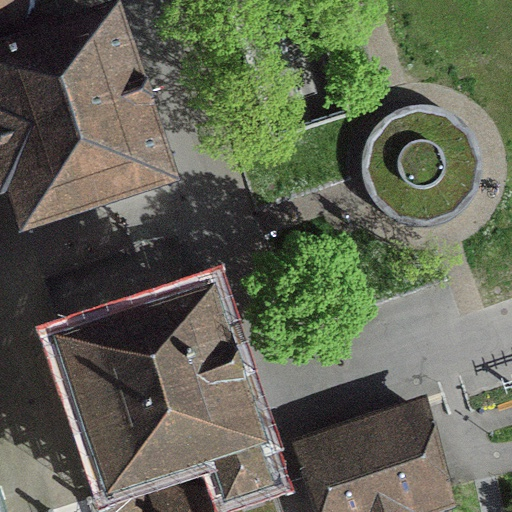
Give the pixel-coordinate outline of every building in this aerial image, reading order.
[(0,0),(0,65),(55,46),(47,21),(27,27),(30,15),(29,1),(28,0),(0,0)] [(162,188),(109,28),(55,46),(0,65),(0,187),(5,202),(12,200),(23,234),(162,188)] [(464,211),(464,210),(472,200),(476,189),(479,178),(479,166),(477,155),(473,144),(467,134),(458,125),(448,118),(438,114),(427,111),(416,110),(404,112),(392,117),(383,122),(374,131),(367,139),(362,150),(359,162),(359,174),(361,186),(365,198),(371,208),(379,216),(388,223),(399,228),(411,231),(423,231),(435,229),(445,225),(456,219),(464,211)] [(197,467),(212,511),(214,511),(266,495),(250,449),(203,312),(65,359),(112,496),(151,483),(197,467)] [(321,511),(441,511),(442,511),(438,490),(417,413),(301,453),(321,511)] [(212,511),(197,467),(151,483),(161,511),(212,511)] [(271,511),(266,495),(214,511),(271,511)]
